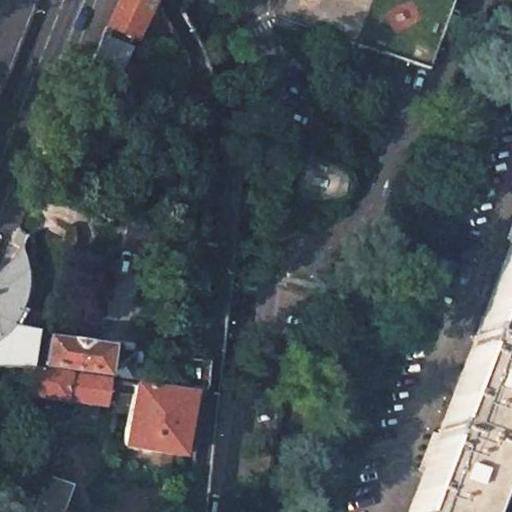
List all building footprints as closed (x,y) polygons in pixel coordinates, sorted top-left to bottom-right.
[(147,0),(112,0),(101,26),(105,28),(126,37),(130,38),(147,0)] [(426,71),(451,0),(283,0),(277,16),(354,45),(426,71)] [(126,37),(105,28),(101,37),(97,35),(86,60),(115,73),(126,48),(122,46),(126,37)] [(45,151),(74,163),(84,140),(55,127),(45,151)] [(20,290),(21,274),(21,271),(18,255),(16,247),(21,232),(13,228),(6,246),(0,260),(0,302),(15,307),(20,290)] [(472,511),(511,408),(511,234),(403,511),(472,511)] [(0,363),(24,365),(28,366),(35,328),(17,325),(20,308),(15,307),(0,302),(0,363)] [(44,365),(131,380),(135,358),(87,351),(89,343),(49,336),(44,365)] [(170,358),(165,385),(196,390),(199,362),(170,358)] [(106,378),(28,366),(24,365),(20,390),(101,404),(106,378)] [(119,380),(118,392),(131,394),(121,444),(179,455),(190,392),(119,380)] [(59,511),(73,477),(45,468),(30,506),(39,509),(37,511),(59,511)]
